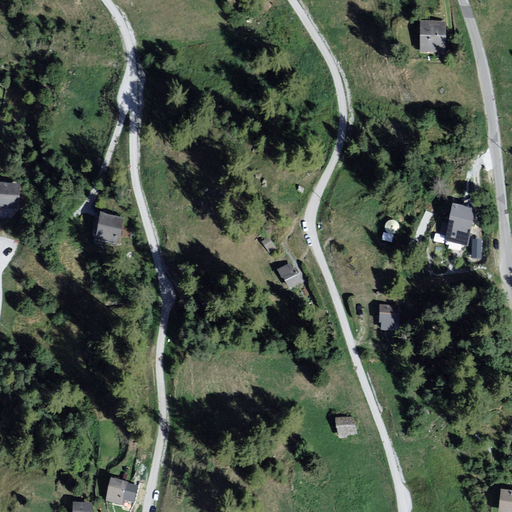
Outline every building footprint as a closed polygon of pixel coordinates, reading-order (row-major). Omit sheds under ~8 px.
[(444,24),(420,23),(420,54),(444,54),(444,24)] [(19,183),(0,182),(0,207),(19,208),(19,183)] [(477,206),(453,201),(445,238),(468,243),(477,206)] [(125,222),(101,218),(97,242),(120,247),(125,222)] [(269,237),(261,242),(268,253),(276,249),(269,237)] [(291,261),(277,270),(289,289),(304,280),(291,261)] [(379,304),(378,324),(399,326),(401,306),(379,304)] [(354,416),(336,417),(338,436),(355,434),(354,416)] [(128,484),(111,479),(104,503),(119,508),(122,498),(132,502),(135,491),(127,489),(128,484)] [(499,511),(498,511),(511,511),(511,489),(502,488),(499,511)]
